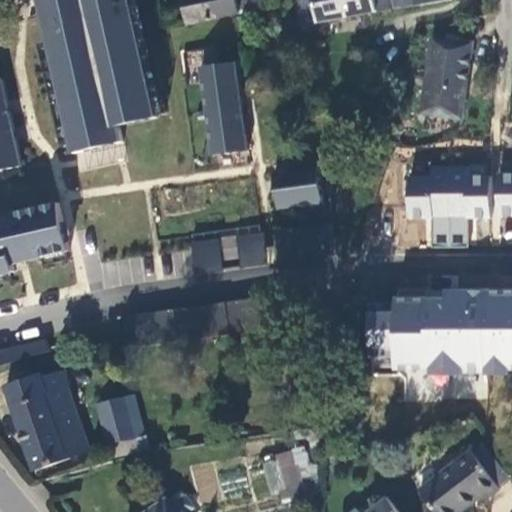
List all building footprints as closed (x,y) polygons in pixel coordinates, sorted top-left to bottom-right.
[(82,0),(84,5),(46,14),(78,151),(123,141),(119,125),(158,116),(131,0),(82,0)] [(182,0),(188,23),(264,6),(262,0),(182,0)] [(317,0),(323,21),(381,10),(379,0),(317,0)] [(397,8),(395,0),(379,0),(381,10),(397,8)] [(438,40),(425,114),(465,120),(474,45),(438,40)] [(204,69),(217,156),(253,151),(240,64),(204,69)] [(5,80),(0,81),(0,172),(24,167),(5,80)] [(409,167),(410,177),(409,219),(427,219),(427,245),(475,244),(476,217),(490,217),(487,165),(409,167)] [(327,204),(322,168),(277,174),(282,210),(327,204)] [(511,172),(498,173),(499,217),(511,216),(511,172)] [(0,278),(20,274),(18,266),(75,253),(64,205),(0,219),(0,278)] [(324,231),(337,229),(336,221),(323,223),(324,231)] [(312,232),(324,231),(323,223),(310,225),(312,232)] [(299,234),(312,232),(310,225),(297,227),(298,234),(299,234)] [(282,237),(298,234),(297,227),(280,229),(282,237)] [(324,231),(328,255),(341,253),(337,229),(324,231)] [(257,241),(271,239),(269,231),(256,233),(257,241)] [(312,232),(315,257),(328,255),(324,231),(312,232)] [(299,234),(302,259),(315,257),(312,232),(299,234)] [(245,242),(257,241),(256,233),(244,235),(245,242)] [(282,237),(285,261),(302,259),(299,234),(298,234),(282,237)] [(212,247),(224,246),(223,238),(211,240),(212,247)] [(257,241),(261,265),(274,263),(271,239),(257,241)] [(198,249),(212,247),(211,240),(197,242),(198,249)] [(245,242),(248,267),(261,265),(257,241),(245,242)] [(374,256),(376,245),(368,244),(367,255),(374,256)] [(212,247),(215,272),(227,270),(224,246),(212,247)] [(198,249),(202,274),(215,272),(212,247),(198,249)] [(245,249),(226,252),(227,262),(247,260),(245,249)] [(511,288),(442,288),(442,298),(388,294),(392,371),(511,369),(511,288)] [(286,317),(282,293),(269,295),(272,319),(286,317)] [(272,319),(269,295),(256,297),(260,321),(272,319)] [(256,297),(244,299),(247,323),(260,321),(256,297)] [(244,299),(231,301),(235,325),(247,323),(244,299)] [(231,301),(218,302),(222,327),(235,325),(231,301)] [(218,302),(206,304),(209,329),(222,327),(218,302)] [(206,304),(193,306),(197,330),(209,329),(206,304)] [(193,306),(181,308),(184,332),(197,330),(193,306)] [(181,308),(168,310),(171,334),(184,332),(181,308)] [(168,310),(155,312),(159,336),(171,334),(168,310)] [(155,312),(143,314),(146,338),(159,336),(155,312)] [(143,314),(129,316),(133,340),(146,338),(143,314)] [(286,317),(272,319),(274,327),(287,325),(286,317)] [(272,319),(260,321),(261,329),(274,327),(272,319)] [(260,321),(247,323),(248,331),(261,329),(260,321)] [(247,323),(235,325),(236,333),(248,331),(247,323)] [(235,325),(222,327),(223,335),(236,333),(235,325)] [(222,327),(209,329),(211,337),(223,335),(222,327)] [(209,329),(197,330),(198,339),(211,337),(209,329)] [(197,330),(184,332),(185,340),(198,339),(197,330)] [(184,332),(171,334),(173,342),(185,340),(184,332)] [(171,334),(159,336),(160,344),(173,342),(171,334)] [(159,336),(146,338),(147,346),(160,344),(159,336)] [(146,338),(133,340),(134,349),(147,346),(146,338)] [(0,355),(0,372),(51,356),(46,340),(0,355)] [(44,374),(9,387),(38,471),(91,451),(85,432),(91,431),(90,424),(81,427),(68,384),(67,369),(45,378),(44,374)] [(111,441),(120,439),(136,435),(145,433),(135,393),(100,402),(111,441)] [(140,448),(136,435),(120,439),(124,452),(140,448)] [(497,483),(470,447),(418,486),(436,511),(451,511),(480,492),(482,494),(497,483)] [(300,481),(313,479),(309,448),(263,454),(269,499),(301,495),(300,481)] [(397,511),(385,495),(362,511),(397,511)] [(177,511),(167,497),(144,511),(177,511)]
